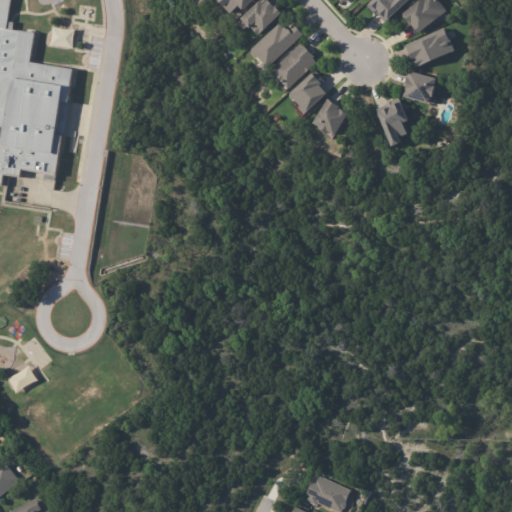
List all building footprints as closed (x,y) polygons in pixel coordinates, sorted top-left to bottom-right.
[(0,0),(10,0),(8,19),(15,21),(14,28),(35,32),(31,61),(75,68),(65,136),(63,136),(57,173),(22,167),(20,175),(3,172),(2,183),(0,182),(0,0)] [(211,0),(202,9),(196,3),(199,0),(211,0)] [(256,0),(246,10),(241,5),(232,14),(225,6),(226,5),(221,0),(256,0)] [(275,4),(279,8),(280,8),(286,15),(266,35),(265,34),(262,37),(251,26),(246,31),(238,24),(244,19),(245,20),(265,0),(270,0),(272,2),(272,1),(275,4)] [(414,0),(392,20),(391,19),(387,22),(379,14),(378,15),(369,6),(373,1),(374,2),(376,0),(414,0)] [(440,0),(450,11),(439,20),(440,21),(424,35),(415,23),(412,26),(404,16),(407,13),(407,14),(423,0),(440,0)] [(297,25),(306,35),(269,71),(264,66),(267,64),(260,56),(258,58),(253,52),(282,23),(287,28),(289,26),(292,29),(297,25)] [(451,32),(459,52),(420,69),(410,46),(449,28),(451,32)] [(74,33),(66,32),(66,36),(52,34),(51,45),(72,48),(74,33)] [(304,44),(318,58),(316,59),(321,64),(292,90),(280,77),(280,76),(275,71),(304,44)] [(409,98),(405,97),(407,90),(410,91),(411,87),(413,80),(409,79),(411,72),(442,81),(440,88),(441,89),(438,99),(437,99),(435,106),(409,98)] [(323,77),(326,81),(324,83),(325,84),(323,86),(331,94),(311,114),(310,112),(307,115),(300,109),(302,107),(297,101),(294,100),(291,98),(291,95),(294,92),(295,94),(315,74),(321,78),(322,77),(323,77)] [(381,116),(379,111),(389,107),(388,105),(402,99),(413,123),(407,126),(411,136),(404,139),(406,145),(397,149),(383,117),(382,117),(381,116)] [(330,100),(335,102),(334,103),(342,108),(340,111),(342,112),(343,111),(351,115),(338,137),(332,133),(331,135),(322,130),(322,128),(316,125),(316,124),(315,124),(322,112),(323,112),(330,100)] [(8,462),(23,481),(0,499),(0,466),(7,461),(8,462)] [(350,488),(352,489),(347,501),(348,503),(347,507),(345,507),(342,511),(317,502),(316,505),(303,499),(304,496),(303,496),(308,484),(310,485),(315,473),(350,488)] [(13,511),(39,500),(43,509),(38,511),(13,511)]
